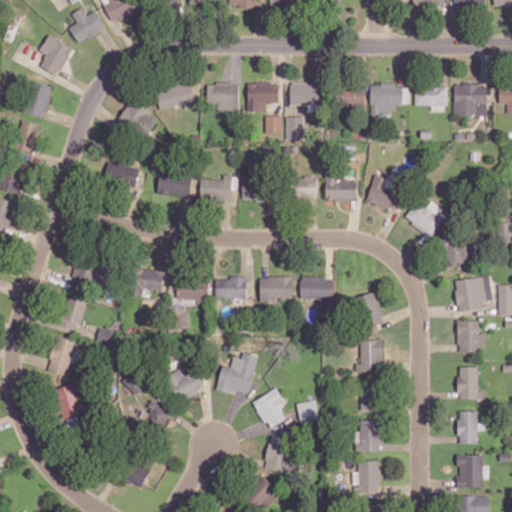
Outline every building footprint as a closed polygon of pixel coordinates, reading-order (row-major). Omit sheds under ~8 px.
[(107,1),(107,16),(138,15),(138,0),(107,1)] [(79,43),(106,27),(96,9),(87,14),(83,7),(72,13),(77,22),(69,26),(79,43)] [(46,54),(40,65),(57,75),(73,47),(49,33),(40,50),(46,54)] [(44,116),(53,86),(35,81),(26,111),(44,116)] [(195,100),(190,81),(155,90),(160,109),(195,100)] [(207,82),(208,103),(217,103),(218,108),(239,108),(239,82),(207,82)] [(248,82),(247,109),(266,110),(266,101),(279,102),(279,82),(248,82)] [(290,103),(322,104),(323,82),(290,82),(290,103)] [(370,113),(390,113),(390,105),(403,106),(403,83),(371,83),(370,113)] [(499,103),(507,103),(507,112),(511,112),(511,83),(499,83),(499,103)] [(487,85),(454,84),(454,114),(487,115),(487,85)] [(365,106),(365,85),(334,87),(334,107),(365,106)] [(447,86),(415,85),(415,104),(431,104),(431,110),(447,111),(447,86)] [(118,118),(142,139),(159,119),(134,99),(118,118)] [(282,114),(266,114),(266,132),(282,132),(282,114)] [(303,139),(304,116),(286,116),(286,138),(303,139)] [(34,154),(42,124),(23,119),(15,149),(34,154)] [(139,166),(107,162),(105,181),(136,186),(139,166)] [(20,194),(26,171),(6,166),(1,189),(20,194)] [(192,174),(160,171),(158,193),(190,196),(192,174)] [(398,209),(402,192),(383,187),(385,177),(374,174),(367,201),(398,209)] [(317,198),(317,176),(293,175),(292,198),(317,198)] [(200,198),(231,199),(232,177),(201,177),(200,198)] [(357,200),(357,177),(326,178),(326,200),(357,200)] [(264,197),(264,178),(241,178),(241,198),(264,197)] [(406,216),(431,235),(447,214),(422,194),(406,216)] [(0,230),(7,232),(14,201),(0,197),(0,230)] [(511,241),(511,221),(496,221),(497,241),(511,241)] [(445,243),(446,266),(468,265),(467,242),(445,243)] [(72,283),(104,286),(107,264),(74,260),(72,283)] [(146,295),(147,288),(162,290),(164,271),(135,269),(133,294),(146,295)] [(260,301),(268,301),(268,297),(292,298),(292,276),(260,275),(260,301)] [(215,296),(246,297),(247,277),(216,276),(215,296)] [(334,276),(301,276),(301,297),(333,297),(334,276)] [(458,310),(484,308),(484,300),(492,299),(491,276),(456,278),(458,310)] [(208,298),(209,278),(178,277),(178,297),(172,297),(172,327),(187,327),(188,304),(196,304),(196,298),(208,298)] [(511,284),(498,284),(499,314),(511,314),(511,284)] [(363,326),(383,322),(376,291),(356,296),(363,326)] [(85,299),(66,296),(60,325),(80,329),(85,299)] [(333,296),(316,299),(318,307),(334,304),(333,296)] [(485,351),(485,332),(479,332),(479,320),(458,319),(458,351),(485,351)] [(112,343),(116,331),(101,327),(97,339),(112,343)] [(78,340),(57,335),(48,372),(68,377),(78,340)] [(360,339),(361,371),(381,371),(381,339),(360,339)] [(223,364),(216,389),(230,393),(231,388),(248,393),(258,355),(243,351),(241,358),(234,356),(231,366),(223,364)] [(478,366),(459,366),(458,398),(477,398),(478,366)] [(198,369),(184,373),(183,368),(167,373),(174,399),(204,390),(198,369)] [(57,388),(63,418),(85,413),(78,383),(57,388)] [(362,409),(376,410),(377,386),(362,386),(362,409)] [(254,399),(267,427),(285,419),(280,406),(285,403),(278,388),(254,399)] [(320,419),(315,398),(296,403),(301,423),(320,419)] [(174,413),(156,400),(143,417),(161,430),(174,413)] [(459,443),(478,442),(477,410),(458,410),(459,443)] [(355,451),(381,451),(381,420),(359,419),(359,435),(356,435),(355,451)] [(288,453),(291,439),(271,435),(265,466),(295,472),(298,455),(288,453)] [(483,454),(457,453),(457,466),(458,466),(458,486),(483,487),(483,454)] [(141,487),(152,466),(131,455),(120,476),(141,487)] [(380,460),(359,459),(359,471),(354,471),(353,492),(379,492),(380,460)] [(264,507),(280,490),(263,475),(248,493),(264,507)] [(488,511),(489,495),(459,495),(458,511),(488,511)]
